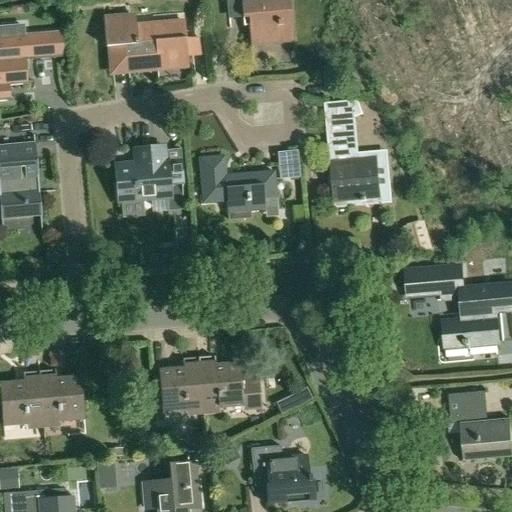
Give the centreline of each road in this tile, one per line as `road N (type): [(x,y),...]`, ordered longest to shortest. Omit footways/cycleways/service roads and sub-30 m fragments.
road 1 (residential): [(82,327),(272,317),(286,326),(391,507)]
road 2 (residential): [(82,327),(73,133),(95,115),(229,97)]
road 3 (residential): [(229,97),(283,95),(291,103),(293,129),(284,137),(243,133)]
